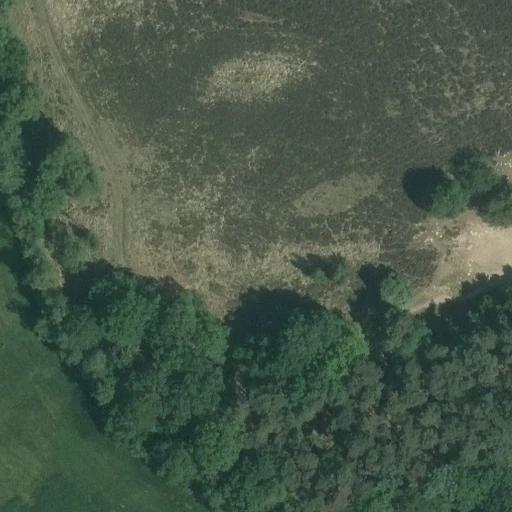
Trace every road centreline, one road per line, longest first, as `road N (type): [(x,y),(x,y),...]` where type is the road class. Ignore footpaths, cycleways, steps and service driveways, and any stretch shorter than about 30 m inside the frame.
road 1 (track): [(444,297),(321,348),(209,362),(182,357),(139,317),(114,223),(124,199),(47,51),(35,0)]
road 2 (track): [(327,511),(199,415),(154,356),(139,317)]
